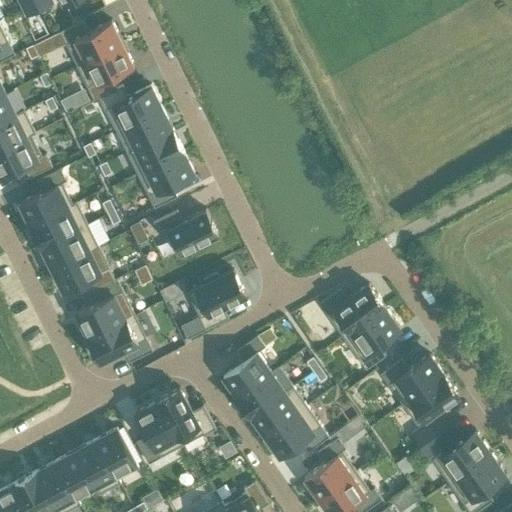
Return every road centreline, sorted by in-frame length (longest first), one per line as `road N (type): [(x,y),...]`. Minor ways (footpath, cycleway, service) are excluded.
road 1 (residential): [(136,0),(283,297)]
road 2 (track): [(278,0),(395,234)]
road 3 (residential): [(511,433),(379,243)]
road 4 (residential): [(0,220),(90,402)]
road 5 (residential): [(298,511),(185,350)]
road 6 (unclassified): [(379,243),(511,173)]
